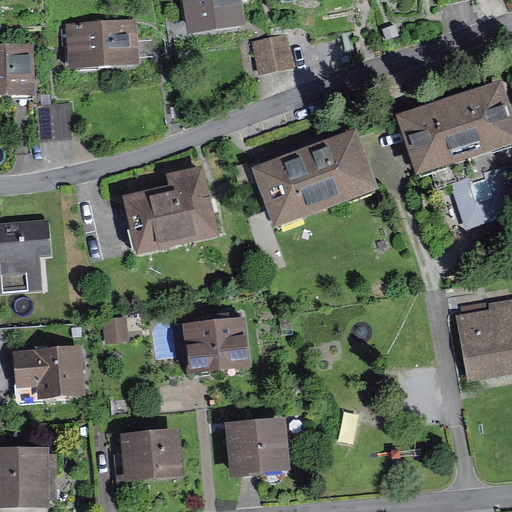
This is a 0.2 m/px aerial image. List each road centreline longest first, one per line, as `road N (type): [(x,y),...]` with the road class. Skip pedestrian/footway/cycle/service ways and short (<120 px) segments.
road 1 (residential): [(0,185),(157,151),(511,24)]
road 2 (residential): [(330,511),(511,496)]
